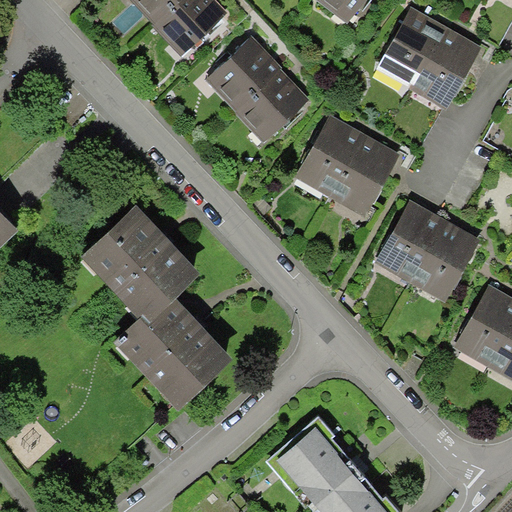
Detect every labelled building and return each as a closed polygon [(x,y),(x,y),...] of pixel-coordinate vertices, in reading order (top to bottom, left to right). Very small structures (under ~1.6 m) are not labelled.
[(175,0),(123,0),(149,26),(175,0)] [(226,10),(215,0),(175,0),(149,26),(179,56),(226,10)] [(366,0),(313,0),(311,3),(345,28),(366,0)] [(445,26),(407,6),(370,73),(409,94),(445,26)] [(483,47),(445,26),(409,94),(447,114),(483,47)] [(204,77),(232,109),(278,69),(250,37),(204,77)] [(232,109),(260,142),(307,102),(278,69),(232,109)] [(366,135),(330,114),(294,176),(330,197),(366,135)] [(402,155),(366,135),(330,197),(365,217),(402,155)] [(133,196),(74,249),(138,319),(114,341),(172,406),(225,359),(172,300),(202,272),(133,196)] [(444,219),(410,200),(372,267),(407,287),(444,219)] [(0,216),(0,247),(16,234),(0,216)] [(479,239),(444,219),(407,287),(442,306),(479,239)] [(511,324),(511,298),(489,285),(448,355),(483,374),(511,324)] [(511,324),(483,374),(511,391),(511,324)] [(383,511),(312,427),(271,461),(314,511),(383,511)]
